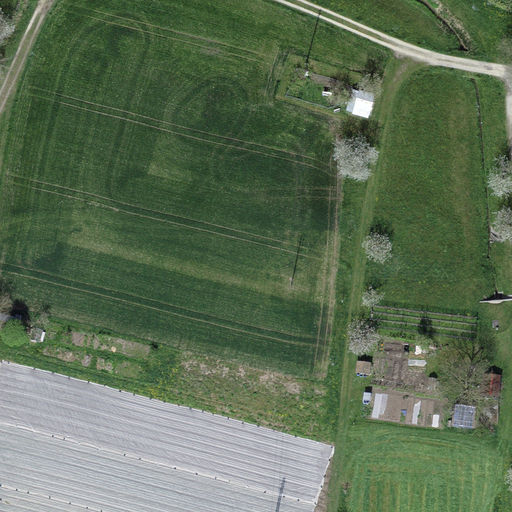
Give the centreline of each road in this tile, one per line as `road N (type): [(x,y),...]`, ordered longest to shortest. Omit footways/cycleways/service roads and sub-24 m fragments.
road 1 (track): [(439,57),(403,70),(386,104),(362,236),(331,511)]
road 2 (track): [(296,0),(477,66)]
